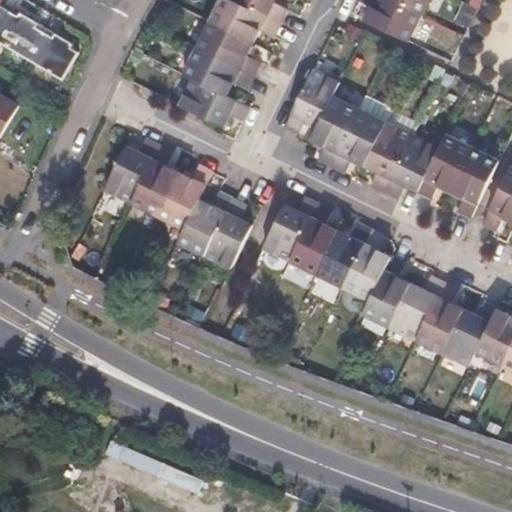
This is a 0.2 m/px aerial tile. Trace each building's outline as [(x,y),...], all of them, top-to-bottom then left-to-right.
[(273,35),(280,21),(234,0),(223,0),(213,21),(255,42),(261,29),(273,35)] [(234,0),(280,21),(286,9),(273,2),(273,0),(234,0)] [(366,18),(409,39),(422,12),(397,0),(363,0),(373,4),(366,18)] [(397,0),(422,12),(427,0),(397,0)] [(0,41),(28,57),(42,32),(34,28),(36,25),(20,15),(18,18),(0,7),(0,41)] [(254,75),(261,62),(248,56),(255,42),(213,21),(200,48),(254,75)] [(42,32),(28,57),(62,78),(76,53),(69,49),(71,46),(54,36),(52,39),(42,32)] [(235,82),(248,88),(254,75),(200,48),(187,74),(194,78),(228,95),(235,82)] [(319,125),(333,96),(339,83),(313,70),(306,84),(286,126),(300,133),(306,120),(319,125)] [(236,116),(244,119),(251,106),(249,105),(228,95),(194,78),(182,106),(207,118),(229,128),(236,116)] [(0,137),(19,107),(0,95),(0,137)] [(318,159),(331,165),(359,109),(333,96),(319,125),(312,138),(325,145),(318,159)] [(352,159),(364,165),(385,122),(359,109),(331,165),(346,172),(352,159)] [(373,185),(384,190),(412,134),(385,122),(364,165),(379,172),(373,185)] [(405,184),(418,190),(439,147),(412,134),(384,190),(398,197),(405,184)] [(439,184),(451,190),(472,148),(445,135),(439,147),(418,190),(433,197),(439,184)] [(104,188),(131,201),(159,146),(146,140),(138,154),(126,146),(104,188)] [(131,201),(158,215),(179,172),(166,167),(172,153),(159,146),(131,201)] [(465,197),(459,210),(472,216),(484,191),(499,161),(472,148),(451,190),(465,197)] [(158,215),(185,228),(199,199),(213,172),(199,165),(193,178),(179,172),(158,215)] [(503,216),(511,220),(511,167),(484,224),(497,230),(503,216)] [(178,242),(204,255),(232,199),(219,193),(213,206),(199,199),(185,228),(178,242)] [(264,247),(289,259),(317,204),(304,198),(297,212),(285,205),(283,208),(264,247)] [(204,255),(231,268),(243,243),(252,226),(239,220),(246,206),(232,199),(204,255)] [(289,259),(317,273),(337,232),(324,225),(331,211),(317,204),(289,259)] [(317,273),(342,286),(371,231),(357,224),(351,238),(337,232),(317,273)] [(342,286),(370,300),(391,258),(378,251),(385,238),(371,231),(342,286)] [(363,312),(389,326),(410,284),(398,278),(404,264),(391,258),(370,300),(363,312)] [(389,326),(415,339),(443,283),(430,277),(424,291),(410,284),(389,326)] [(415,339),(442,352),(464,310),(451,304),(458,291),(443,283),(415,339)] [(469,365),(476,350),(497,309),(483,303),(477,317),(464,310),(442,352),(469,365)] [(476,350),(503,364),(511,346),(511,312),(510,316),(497,309),(476,350)] [(511,346),(503,364),(511,368),(511,346)] [(199,490),(205,475),(113,439),(107,455),(199,490)]
